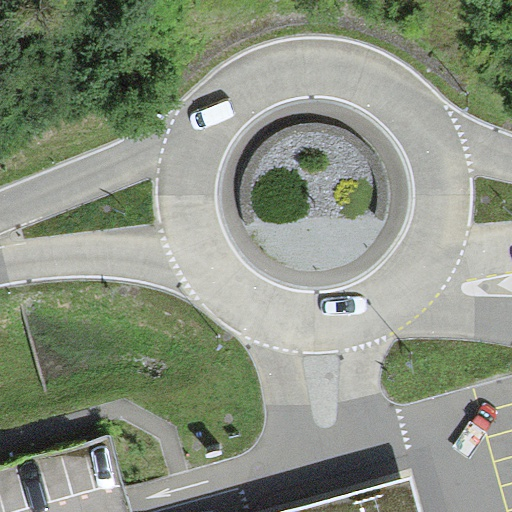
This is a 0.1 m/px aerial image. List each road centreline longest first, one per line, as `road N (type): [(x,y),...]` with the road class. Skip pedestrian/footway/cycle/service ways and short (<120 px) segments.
road 1 (secondary): [(413,123),(387,95),(353,76),(276,71),(210,110),(189,143)]
road 2 (secondary): [(200,269),(250,312),(322,324),(377,304),(414,268)]
road 3 (secondary): [(189,143),(0,230)]
road 4 (secondary): [(0,258),(116,256),(200,269)]
road 5 (secondary): [(414,268),(430,240),(435,181),(413,123)]
road 6 (secondary): [(189,143),(178,185),(181,229),(200,269)]
